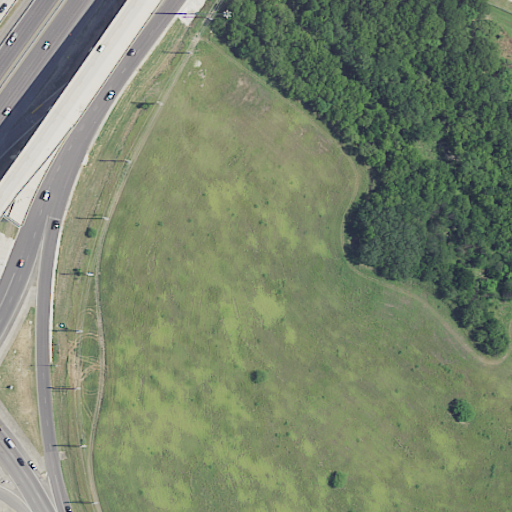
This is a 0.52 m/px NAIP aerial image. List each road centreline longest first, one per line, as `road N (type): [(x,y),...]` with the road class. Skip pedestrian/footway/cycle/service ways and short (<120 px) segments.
road 1 (secondary): [(0,321),(59,168),(173,0)]
road 2 (secondary): [(43,371),(48,250),(71,146)]
road 3 (motorway): [(0,175),(126,0)]
road 4 (secondary): [(65,511),(43,371)]
road 5 (motorway): [(0,114),(82,0)]
